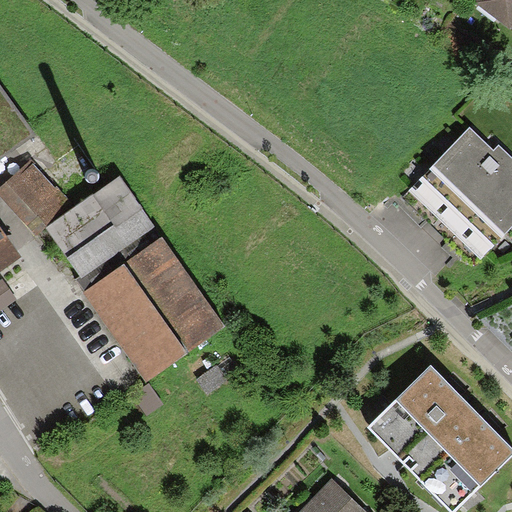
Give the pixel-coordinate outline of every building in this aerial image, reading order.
[(511,0),(477,0),(474,5),(511,32),(511,30),(511,0)] [(0,281),(22,265),(0,232),(0,168),(35,142),(0,90),(0,281)] [(470,132),(409,193),(481,263),(511,231),(511,161),(499,149),(493,154),(470,132)] [(34,163),(0,192),(0,198),(36,239),(73,207),(34,163)] [(158,234),(123,181),(47,233),(82,281),(158,234)] [(161,244),(84,296),(144,385),(222,334),(161,244)] [(3,284),(0,285),(0,311),(15,302),(3,284)] [(455,511),(511,457),(511,453),(430,369),(370,427),(452,511),(455,511)] [(366,511),(334,481),(304,511),(366,511)]
